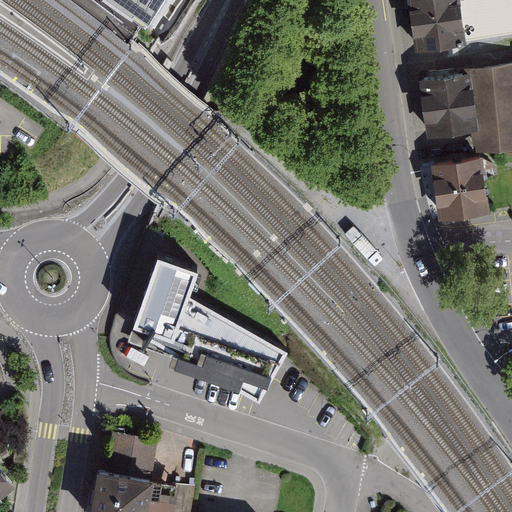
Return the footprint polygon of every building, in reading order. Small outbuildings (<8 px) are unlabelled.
[(140,0),(159,13),(167,0),(140,0)] [(407,0),(414,42),(458,35),(452,0),(407,0)] [(452,0),(458,35),(459,39),(511,30),(511,5),(511,0),(452,0)] [(511,61),(461,68),(463,71),(471,120),(473,143),(511,143),(511,61)] [(427,127),(471,120),(463,71),(420,78),(427,127)] [(439,211),(482,205),(475,156),(431,162),(439,211)] [(185,293),(194,264),(154,251),(132,319),(147,324),(142,333),(255,396),(282,347),(185,293)] [(0,497),(15,485),(0,466),(0,497)] [(143,511),(148,481),(94,473),(88,511),(143,511)]
